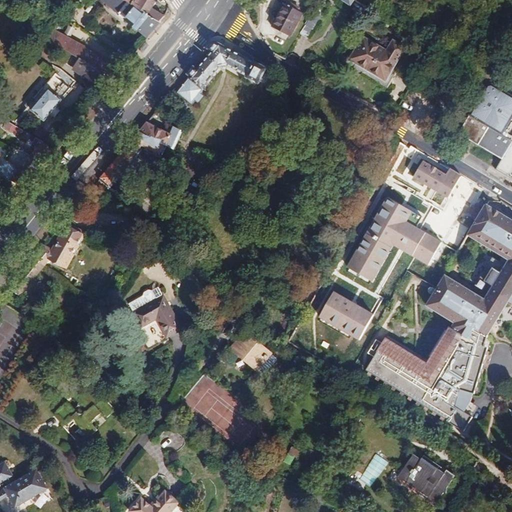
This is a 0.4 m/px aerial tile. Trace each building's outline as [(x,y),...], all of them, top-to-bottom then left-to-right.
[(123,0),(101,0),(125,17),(148,36),(159,23),(147,16),(148,15),(133,5),(132,6),(127,3),(128,3),(123,0)] [(123,0),(128,3),(127,3),(132,6),(133,5),(148,15),(147,16),(159,23),(164,16),(152,9),(156,2),(152,0),(139,0),(123,0)] [(332,0),(348,9),(351,5),(343,0),(332,0)] [(343,0),(351,5),(348,9),(361,18),(367,8),(355,0),(343,0)] [(290,36),(302,13),(284,4),(272,27),(290,36)] [(325,12),(317,7),(305,25),(306,26),(300,34),(308,38),(325,12)] [(93,65),(114,77),(121,68),(53,30),(47,40),(93,65)] [(387,52),(363,38),(350,59),(385,80),(405,48),(393,41),(387,52)] [(248,76),(247,78),(259,84),(267,69),(215,41),(208,50),(211,53),(197,69),(194,66),(187,75),(190,78),(189,79),(188,78),(177,92),(191,104),(195,100),(198,102),(203,96),(200,93),(203,89),(202,88),(220,67),(227,66),(248,76)] [(92,83),(102,92),(114,77),(93,65),(84,75),(86,77),(85,78),(87,79),(86,82),(89,84),(92,83)] [(32,97),(25,105),(28,107),(30,110),(31,110),(45,121),(51,114),(54,117),(59,111),(56,108),(62,100),(61,99),(76,81),(61,69),(52,82),(54,84),(49,90),(48,89),(47,90),(44,88),(34,99),(32,97)] [(511,98),(490,86),(485,88),(458,134),(502,159),(495,170),(511,179),(511,98)] [(28,107),(18,118),(21,121),(30,110),(28,107)] [(13,124),(6,121),(3,127),(16,134),(17,131),(19,128),(16,126),(13,124)] [(101,179),(109,186),(142,147),(160,155),(165,146),(172,149),(181,131),(174,127),(171,133),(148,122),(101,179)] [(55,148),(24,130),(22,133),(21,136),(28,141),(26,144),(35,151),(33,154),(31,156),(18,172),(12,167),(13,166),(4,160),(0,167),(0,174),(22,187),(55,148)] [(31,156),(33,154),(20,146),(18,149),(24,152),(31,156)] [(396,171),(412,176),(419,152),(403,148),(396,171)] [(424,161),(414,177),(448,198),(461,176),(450,169),(446,175),(424,161)] [(391,196),(403,202),(405,197),(393,192),(391,196)] [(427,219),(390,199),(351,269),(378,284),(399,246),(433,265),(446,242),(422,229),(427,219)] [(427,306),(455,323),(452,328),(453,329),(429,365),(385,339),(366,372),(451,421),(448,427),(462,435),(474,421),(466,416),(473,406),(474,396),(489,351),(484,351),(488,334),(506,305),(511,295),(511,220),(485,204),(481,211),(468,235),(509,260),(485,300),(444,275),(440,283),(437,288),(427,306)] [(55,250),(45,245),(10,288),(19,296),(49,260),(65,268),(82,238),(66,229),(55,250)] [(134,313),(164,297),(158,287),(153,291),(149,290),(144,292),(143,296),(129,304),(134,313)] [(380,315),(336,290),(320,319),(364,344),(380,315)] [(167,337),(182,329),(164,297),(134,313),(141,327),(157,318),(167,337)] [(245,333),(233,348),(256,367),(254,370),(262,376),(277,359),(245,333)] [(95,376),(100,369),(90,363),(86,370),(95,376)] [(351,371),(340,365),(337,370),(348,376),(351,371)] [(66,402),(55,413),(65,424),(66,422),(69,425),(74,420),(88,435),(96,427),(92,423),(103,412),(105,415),(112,409),(107,404),(111,400),(106,394),(99,400),(95,396),(99,391),(95,387),(90,391),(82,383),(71,393),(80,403),(74,410),(66,402)] [(296,458),(300,452),(293,447),(289,454),(296,458)] [(371,487),(388,462),(377,454),(359,479),(371,487)] [(421,459),(414,454),(402,471),(410,476),(405,482),(428,497),(425,500),(434,506),(456,476),(447,470),(444,473),(422,458),(421,459)] [(12,477),(13,477),(5,462),(0,465),(0,484),(3,482),(6,487),(2,490),(0,492),(0,500),(9,496),(16,507),(48,489),(37,470),(15,482),(12,477)] [(248,473),(240,471),(238,481),(246,482),(248,473)] [(410,476),(402,471),(398,477),(405,482),(410,476)] [(141,498),(130,511),(131,511),(170,511),(179,503),(165,491),(161,497),(152,507),(149,505),(141,498)] [(149,505),(152,507),(161,497),(158,495),(149,505)]
